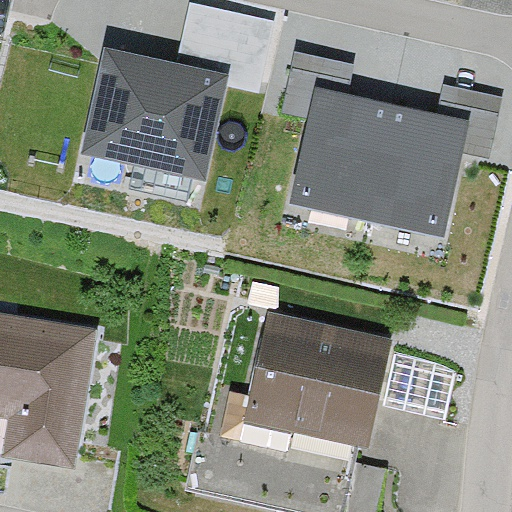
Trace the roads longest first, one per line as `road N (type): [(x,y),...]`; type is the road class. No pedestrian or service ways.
road 1 (residential): [(511,50),(303,0)]
road 2 (residential): [(511,359),(489,511)]
